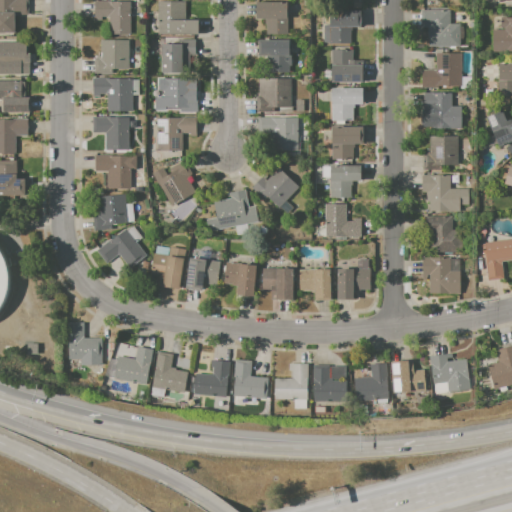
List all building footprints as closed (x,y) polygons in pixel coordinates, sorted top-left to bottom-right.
[(0,32),(0,0),(29,0),(29,14),(15,14),(15,33),(0,32)] [(95,0),(131,0),(131,34),(110,34),(110,17),(102,17),(102,20),(95,20),(95,0)] [(158,1),(186,2),(186,20),(198,20),(198,34),(158,34),(158,1)] [(257,2),(287,1),(287,34),(266,34),(266,19),(257,19),(257,2)] [(422,9),(450,10),(450,24),(460,24),(460,47),(429,46),(429,37),(428,37),(428,27),(422,27),(422,9)] [(351,43),(325,43),(325,25),(330,25),(330,11),(360,11),(360,27),(351,27),(351,43)] [(493,30),(505,30),(505,28),(501,28),(501,17),(506,17),(506,18),(511,18),(511,51),(507,51),(507,52),(493,52),(493,30)] [(101,40),(127,40),(127,37),(141,37),(140,68),(130,68),(130,69),(113,69),(113,74),(94,74),(94,55),(101,55),(101,40)] [(259,39),(289,39),(289,73),(272,73),(272,56),(259,56),(259,39)] [(162,43),(165,43),(165,40),(195,40),(195,60),(182,60),(182,72),(162,72),(162,43)] [(0,42),(25,42),(25,58),(30,58),(30,74),(0,74),(0,42)] [(332,82),(332,49),(353,49),(353,65),(362,65),(362,82),(332,82)] [(436,53),(461,53),(461,86),(438,86),(438,88),(421,88),(421,70),(436,70),(436,53)] [(499,63),(511,63),(511,95),(499,95),(499,63)] [(93,78),(133,78),(133,79),(140,79),(140,95),(133,95),(133,111),(107,111),(107,95),(102,95),(102,97),(93,97),(93,78)] [(293,111),(280,111),(280,107),(275,107),(275,112),(256,112),(257,96),(259,96),(259,78),(291,78),(291,105),(294,105),(293,111)] [(164,79),(192,79),(192,95),(195,95),(195,112),(180,112),(180,107),(159,107),(159,95),(164,95),(164,79)] [(0,81),(25,81),(25,97),(30,97),(30,113),(1,113),(1,99),(0,99),(0,81)] [(333,88),(362,88),(362,104),(355,104),(355,108),(353,108),(353,118),(351,119),(347,121),(341,121),(337,120),(333,118),(333,88)] [(424,93),(452,93),(452,106),(462,106),(462,129),(449,129),(449,128),(431,128),(431,109),(428,109),(428,115),(424,115),(424,93)] [(511,141),(499,147),(486,117),(502,110),(509,125),(511,123),(511,141)] [(93,116),(129,117),(129,150),(104,149),(105,133),(93,133),(93,116)] [(157,117),(197,118),(197,136),(183,136),(183,150),(157,150),(157,117)] [(298,118),(298,151),(271,150),(271,134),(258,134),(258,117),(298,118)] [(0,119),(28,120),(28,135),(15,135),(15,154),(0,154),(0,119)] [(333,126),(362,127),(362,145),(353,144),(353,159),(332,158),(333,126)] [(430,136),(458,136),(458,165),(441,165),(441,170),(424,170),(424,153),(430,153),(430,136)] [(96,155),(136,155),(136,170),(131,170),(131,187),(108,187),(108,170),(96,170),(96,155)] [(0,161),(17,161),(17,179),(24,179),(24,197),(0,197),(0,161)] [(152,174),(163,167),(167,175),(172,172),(170,169),(182,162),(191,175),(187,177),(196,191),(172,206),(152,174)] [(503,184),(511,185),(511,164),(509,164),(503,184)] [(330,165),(361,165),(361,180),(352,180),(352,198),(330,197),(330,165)] [(279,208),(260,190),(257,193),(252,187),(265,173),(269,177),(279,167),(299,187),(279,208)] [(423,175),(450,175),(450,188),(468,188),(468,204),(459,204),(459,211),(429,211),(430,201),(428,201),(428,193),(423,193),(423,175)] [(209,231),(207,219),(216,217),(213,202),(227,199),(226,193),(246,189),(250,207),(257,206),(260,221),(209,231)] [(94,230),(93,215),(95,215),(95,213),(99,212),(97,197),(125,195),(126,204),(133,203),(134,222),(111,225),(112,229),(94,230)] [(325,204),(347,204),(347,221),(354,221),(354,218),(361,218),(361,237),(325,237),(325,204)] [(425,216),(452,216),(452,230),(462,230),(462,252),(431,252),(431,235),(425,235),(425,216)] [(97,250),(127,229),(128,230),(134,226),(143,238),(136,242),(146,255),(129,268),(119,254),(106,263),(97,250)] [(488,280),(483,243),(511,240),(511,259),(501,261),(504,278),(488,280)] [(181,289),(158,285),(160,276),(150,274),(153,253),(156,253),(157,245),(186,249),(181,289)] [(0,249),(8,262),(11,279),(9,296),(2,311),(0,313),(0,249)] [(186,288),(190,257),(200,259),(201,249),(212,250),(210,260),(221,261),(218,285),(203,283),(203,290),(186,288)] [(423,257),(460,257),(459,294),(429,293),(429,277),(423,277),(423,257)] [(338,268),(357,268),(357,259),(368,259),(368,268),(370,268),(370,290),(360,290),(360,291),(354,291),(354,300),(338,300),(338,268)] [(224,283),(226,262),(257,266),(253,296),(236,294),(237,284),(224,283)] [(262,268),(294,269),(294,300),(271,299),(271,289),(262,289),(262,268)] [(300,270),(330,269),(331,300),(314,300),(314,292),(300,293),(300,270)] [(68,322),(84,322),(84,338),(102,338),(102,359),(69,360),(69,338),(68,338),(68,322)] [(27,354),(27,343),(37,343),(37,354),(27,354)] [(488,365),(499,362),(496,350),(511,345),(511,384),(495,390),(488,365)] [(153,349),(147,385),(114,379),(118,356),(135,359),(138,346),(153,349)] [(158,351),(173,354),(171,367),(176,368),(176,370),(188,372),(187,376),(190,376),(187,392),(184,392),(184,394),(165,391),(164,397),(150,395),(158,351)] [(430,356),(451,353),(452,358),(447,358),(448,361),(466,359),(470,390),(435,394),(430,356)] [(230,361),(227,398),(194,395),(195,374),(213,375),(213,368),(210,368),(211,360),(230,361)] [(235,360),(252,361),(250,376),(268,378),(267,399),(233,396),(235,377),(234,377),(235,360)] [(391,362),(412,361),(413,371),(424,370),(425,391),(392,393),(391,362)] [(354,378),(372,377),(371,364),(387,363),(388,389),(385,389),(386,398),(355,400),(354,378)] [(274,379),(293,379),(293,371),(289,371),(289,364),(308,364),(308,399),(307,399),(307,409),(294,409),(294,399),(274,399),(274,379)] [(314,401),(314,366),(329,366),(329,379),(333,379),(333,381),(347,381),(347,401),(314,401)]
